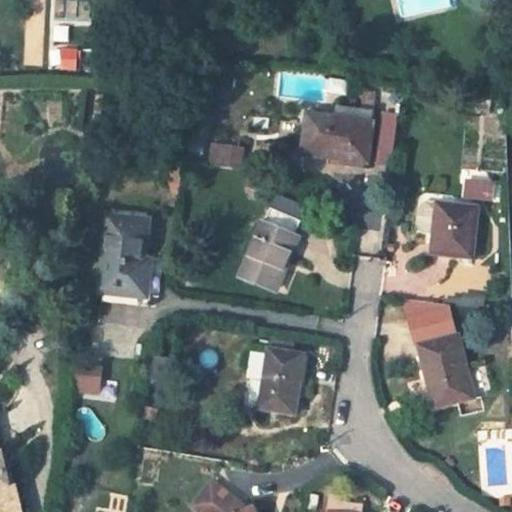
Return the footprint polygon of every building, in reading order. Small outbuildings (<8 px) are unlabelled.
[(133,42),(142,42),(142,26),(133,26),(133,42)] [(217,72),(219,61),(206,59),(204,70),(217,72)] [(368,164),(375,113),(374,113),(376,95),(365,94),(363,111),(336,107),(335,119),(308,115),(303,155),(368,164)] [(486,114),(487,102),(467,100),(465,113),(486,114)] [(243,151),(218,147),(216,167),(241,171),(243,151)] [(465,179),(463,199),(493,203),(496,183),(465,179)] [(261,195),(263,182),(248,180),(246,193),(261,195)] [(422,234),(435,235),(438,205),(438,204),(425,203),(425,204),(420,210),(418,227),(422,234)] [(479,210),(438,205),(435,235),(432,254),(473,259),(479,210)] [(111,220),(148,224),(149,214),(112,210),(111,220)] [(295,237),(301,222),(270,210),(263,225),(241,278),(275,292),(286,267),(283,265),(288,253),(291,254),(298,239),(295,237)] [(102,292),(142,296),(141,307),(151,308),(152,297),(159,298),(163,265),(143,263),(148,224),(111,220),(110,220),(102,292)] [(286,267),(291,254),(288,253),(283,265),(286,267)] [(141,307),(142,296),(102,292),(101,302),(141,307)] [(448,308),(406,302),(417,345),(455,335),(448,308)] [(434,410),(475,399),(459,337),(418,347),(434,410)] [(269,351),(292,354),(293,345),(270,341),(269,351)] [(260,410),(296,416),(305,357),(269,351),(260,410)] [(0,511),(20,511),(14,486),(10,487),(2,455),(0,455),(0,511)] [(212,482),(193,507),(199,511),(254,511),(253,510),(248,511),(212,482)] [(307,509),(318,510),(321,497),(309,495),(307,509)] [(344,500),(331,498),(328,511),(353,511),(354,507),(343,505),(344,500)]
